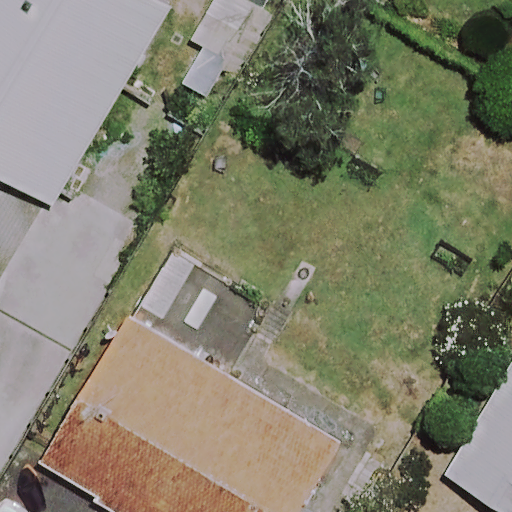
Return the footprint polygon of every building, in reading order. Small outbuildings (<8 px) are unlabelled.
[(122,0),(20,0),(100,42),(122,0)] [(129,254),(72,225),(26,316),(83,345),(129,254)] [(511,273),(482,328),(511,344),(511,273)] [(306,511),(350,439),(138,312),(49,461),(133,511),(306,511)] [(0,366),(12,342),(0,336),(0,366)]
